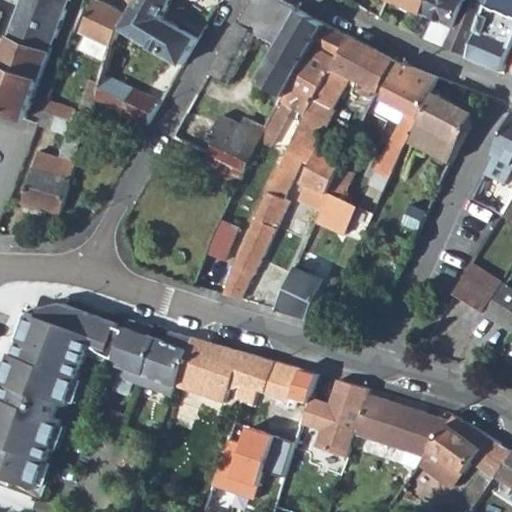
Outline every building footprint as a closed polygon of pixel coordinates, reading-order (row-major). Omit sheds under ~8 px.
[(0,111),(26,120),(71,0),(24,0),(0,63),(0,111)] [(102,0),(86,32),(112,46),(115,43),(122,30),(131,14),(102,0)] [(124,0),(121,6),(132,12),(135,5),(138,1),(138,0),(124,0)] [(138,0),(138,1),(166,17),(172,7),(175,0),(220,0),(222,1),(222,0),(138,0)] [(239,21),(210,72),(230,82),(258,33),(280,47),(300,10),(281,0),(252,0),(241,21),(239,21)] [(397,0),(420,13),(425,0),(397,0)] [(430,16),(421,35),(471,57),(482,27),(488,13),(493,0),(425,0),(420,13),(430,16)] [(482,27),(471,57),(503,71),(511,48),(511,0),(493,0),(488,13),(482,27)] [(131,14),(122,30),(184,65),(200,38),(166,17),(138,1),(135,5),(132,12),(131,14)] [(280,47),(261,79),(285,94),(326,25),(300,10),(280,47)] [(268,127),(259,144),(268,148),(275,134),(279,136),(293,107),(306,114),(350,37),(326,25),(285,94),(268,127)] [(306,114),(295,139),(316,148),(335,111),(333,110),(348,83),(352,84),(350,88),(358,91),(355,97),(365,101),(372,89),(379,93),(397,60),(350,37),(306,114)] [(101,82),(95,100),(127,116),(147,127),(162,102),(133,87),(125,83),(132,68),(108,58),(101,82)] [(377,170),(390,177),(439,77),(403,63),(380,112),(401,122),(377,170)] [(132,68),(125,83),(133,87),(141,72),(132,68)] [(57,103),(54,115),(87,126),(94,104),(95,100),(101,82),(89,79),(79,110),(57,103)] [(412,141),(453,162),(477,116),(437,95),(412,141)] [(44,111),(39,124),(67,134),(60,155),(46,151),(40,170),(34,168),(24,203),(61,214),(87,126),(54,115),(44,111)] [(190,113),(176,139),(209,156),(245,172),(259,144),(238,134),(243,125),(222,115),(216,126),(190,113)] [(243,125),(238,134),(259,144),(268,127),(247,117),(243,125)] [(511,124),(487,173),(502,181),(511,161),(511,124)] [(228,287),(226,294),(241,298),(254,272),(255,273),(291,199),(285,197),(304,160),(309,162),(316,148),(295,139),(258,216),(233,273),(228,287)] [(345,162),(320,150),(305,183),(308,184),(301,201),(322,211),(343,168),(343,167),(345,162)] [(209,156),(203,169),(238,186),(245,172),(209,156)] [(355,173),(343,168),(330,194),(343,199),(355,173)] [(343,199),(330,194),(322,211),(317,221),(345,234),(358,207),(343,199)] [(399,237),(414,243),(428,211),(413,206),(399,237)] [(209,249),(229,258),(245,224),(225,215),(209,249)] [(289,283),(277,309),(308,318),(326,280),(311,273),(313,269),(299,262),(289,283)] [(472,263),(453,294),(456,296),(462,289),(472,274),(476,266),(472,263)] [(462,289),(456,296),(482,312),(502,281),(476,266),(472,274),(462,289)] [(487,315),(511,330),(511,287),(507,285),(487,315)] [(178,384),(194,337),(172,331),(172,336),(171,342),(163,339),(157,338),(150,336),(142,334),(144,328),(129,324),(127,330),(119,327),(120,324),(65,303),(41,310),(41,314),(26,313),(15,341),(23,339),(7,381),(13,383),(8,398),(2,395),(0,395),(0,472),(38,487),(63,421),(56,419),(61,404),(68,407),(92,346),(96,349),(108,357),(115,360),(121,361),(116,376),(167,392),(170,383),(177,385),(178,384)] [(194,337),(178,384),(185,386),(226,402),(229,395),(232,387),(235,389),(245,384),(261,390),(267,392),(291,403),(295,393),(304,369),(211,339),(208,340),(194,337)] [(304,369),(295,393),(311,400),(312,397),(315,388),(321,374),(319,373),(304,369)] [(355,384),(339,379),(331,404),(312,397),(311,400),(303,425),(321,431),(315,447),(348,459),(356,435),(369,396),(370,394),(371,389),(355,384)] [(13,383),(7,381),(2,395),(8,398),(13,383)] [(177,385),(170,383),(167,392),(174,395),(177,385)] [(259,394),(255,405),(278,416),(285,419),(291,403),(267,392),(261,390),(259,394)] [(285,419),(285,420),(301,425),(311,400),(295,393),(291,403),(285,419)] [(370,394),(369,396),(383,402),(385,399),(370,394)] [(369,396),(356,435),(402,451),(422,411),(385,399),(383,402),(369,396)] [(243,400),(239,409),(253,416),(275,425),(278,416),(255,405),(243,400)] [(63,421),(68,407),(61,404),(56,419),(63,421)] [(422,411),(402,451),(404,452),(422,459),(449,422),(450,421),(450,420),(447,419),(422,411)] [(450,421),(449,422),(422,459),(415,470),(412,473),(440,495),(449,494),(466,470),(477,478),(454,509),(457,511),(469,511),(500,471),(511,454),(511,450),(455,414),(450,421)] [(278,416),(275,425),(282,428),(285,420),(285,419),(278,416)] [(422,459),(404,452),(400,464),(415,470),(422,459)]
